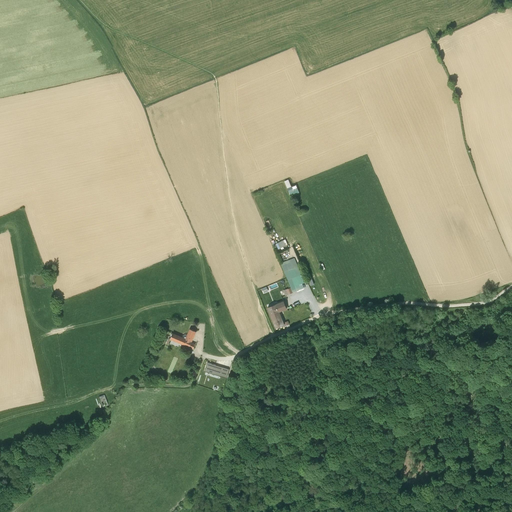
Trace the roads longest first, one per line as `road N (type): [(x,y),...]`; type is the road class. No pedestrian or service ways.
road 1 (unclassified): [(511,285),(486,300),(394,301),(323,313),(235,355)]
road 2 (track): [(61,399),(115,384),(187,385),(204,353)]
